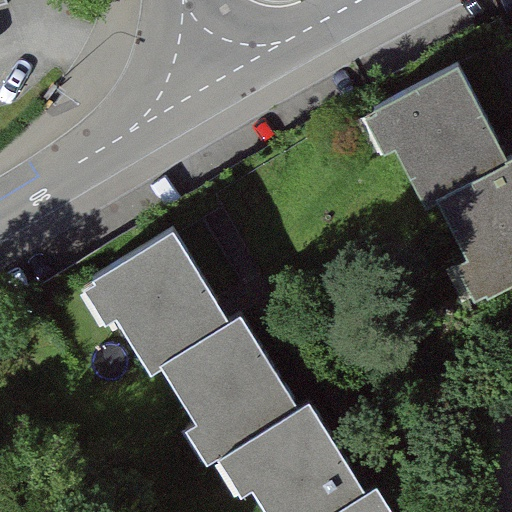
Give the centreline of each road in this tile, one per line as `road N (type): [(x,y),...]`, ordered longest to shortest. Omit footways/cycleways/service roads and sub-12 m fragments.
road 1 (residential): [(0,213),(123,137),(202,61)]
road 2 (residential): [(202,61),(274,47),(369,0)]
